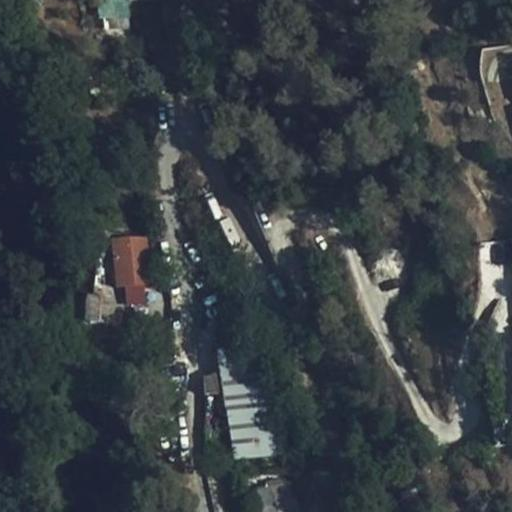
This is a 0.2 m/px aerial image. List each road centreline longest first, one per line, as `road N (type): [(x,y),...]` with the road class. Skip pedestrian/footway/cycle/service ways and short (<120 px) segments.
road 1 (unclassified): [(291,330),(203,131),(183,127),(174,142),(183,332),(209,511)]
road 2 (unknown): [(261,264),(303,224),(343,229),(363,257),(413,378),(446,424),(466,436),(483,424),(498,277)]
road 3 (unknown): [(203,131),(206,0)]
